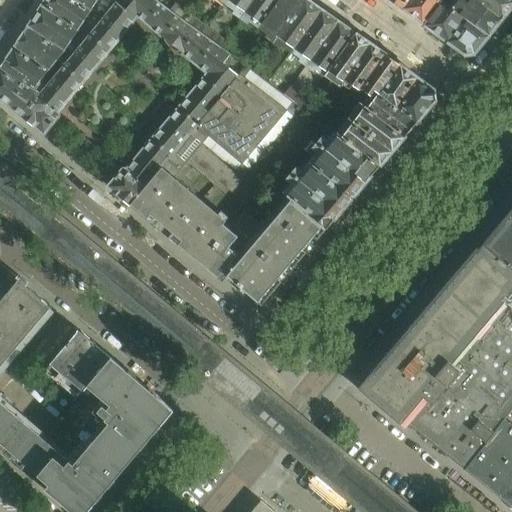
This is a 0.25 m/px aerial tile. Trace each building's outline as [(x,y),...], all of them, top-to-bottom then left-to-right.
[(77,0),(46,0),(42,6),(76,31),(91,9),(77,0)] [(77,0),(91,9),(97,0),(77,0)] [(114,0),(115,2),(127,12),(137,0),(114,0)] [(157,0),(137,0),(127,12),(136,19),(138,16),(147,23),(163,5),(157,0)] [(174,6),(166,0),(157,0),(163,5),(173,12),(177,6),(175,4),(174,6)] [(255,0),(230,0),(229,2),(237,8),(232,14),(240,21),(255,0)] [(279,0),(255,0),(240,21),(248,26),(253,19),(262,26),(279,0)] [(305,0),(279,0),(262,26),(270,32),(265,39),(273,45),(305,0)] [(324,11),(309,0),(305,0),(273,45),(281,51),(286,44),(295,51),(324,11)] [(406,0),(401,7),(423,23),(439,1),(439,0),(406,0)] [(501,20),(472,0),(452,0),(451,2),(447,0),(439,0),(439,1),(488,36),(501,20)] [(511,6),(511,0),(472,0),(501,20),(511,6)] [(439,1),(423,23),(466,54),(474,53),(488,36),(439,1)] [(136,19),(127,12),(115,2),(102,18),(123,35),(136,19)] [(173,12),(163,5),(147,23),(164,38),(181,18),(173,12)] [(42,6),(28,27),(62,51),(76,31),(42,6)] [(194,18),(177,6),(173,12),(181,18),(189,24),(194,18)] [(340,22),(324,11),(295,51),(303,56),(298,63),(306,69),(340,22)] [(123,35),(102,18),(90,33),(110,50),(123,35)] [(181,18),(164,38),(170,48),(182,52),(199,32),(189,24),(181,18)] [(210,30),(194,18),(189,24),(199,32),(205,36),(210,30)] [(356,33),(340,22),(306,69),(314,75),(319,68),(327,73),(356,33)] [(28,27),(15,47),(48,70),(62,51),(28,27)] [(225,42),(210,30),(205,36),(216,44),(220,48),(225,42)] [(199,32),(182,52),(198,65),(216,44),(205,36),(199,32)] [(110,50),(90,33),(77,48),(97,65),(110,50)] [(370,44),(356,33),(327,73),(324,78),(338,88),(343,81),(370,44)] [(238,77),(224,65),(231,57),(220,48),(216,44),(198,65),(207,73),(205,76),(225,93),(238,77)] [(385,54),(370,44),(343,81),(357,92),(359,90),(385,54)] [(15,47),(1,69),(39,94),(46,86),(40,82),(48,70),(15,47)] [(97,65),(77,48),(63,65),(83,82),(97,65)] [(400,65),(385,54),(359,90),(365,95),(368,97),(373,90),(379,95),(400,65)] [(83,82),(63,65),(55,75),(50,80),(70,96),(83,82)] [(417,122),(437,99),(436,91),(400,65),(379,95),(397,108),(417,122)] [(250,172),(302,109),(308,102),(290,87),(283,95),(246,68),(238,77),(225,93),(212,109),(198,124),(186,139),(172,155),(162,167),(175,178),(191,158),(232,192),(243,179),(250,172)] [(0,70),(0,96),(22,115),(37,96),(39,94),(1,69),(0,70)] [(205,76),(191,92),(212,109),(225,93),(205,76)] [(46,86),(39,94),(37,96),(57,113),(70,96),(50,80),(46,86)] [(417,122),(397,108),(379,95),(373,90),(368,97),(365,95),(358,104),(403,138),(417,122)] [(212,109),(191,92),(178,108),(198,124),(212,109)] [(59,114),(57,113),(37,96),(22,115),(45,133),(59,114)] [(403,138),(358,104),(357,103),(346,117),(392,152),(403,138)] [(198,124),(178,108),(166,123),(186,139),(198,124)] [(392,152),(346,117),(334,133),(379,167),(392,152)] [(186,139),(166,123),(152,139),(172,155),(186,139)] [(104,155),(77,132),(69,141),(96,164),(104,155)] [(379,167),(334,133),(329,139),(323,134),(316,142),(366,182),(379,167)] [(172,155),(152,139),(139,155),(159,171),(162,167),(172,155)] [(366,182),(316,142),(310,149),(320,157),(313,166),(352,198),(366,182)] [(159,171),(139,155),(127,170),(147,186),(159,171)] [(352,198),(313,166),(307,174),(297,166),(291,172),(340,212),(352,198)] [(226,221),(175,178),(162,167),(159,171),(147,186),(131,205),(162,230),(165,226),(175,234),(182,240),(178,244),(195,258),(224,224),(226,221)] [(147,186),(127,170),(124,168),(109,187),(131,205),(147,186)] [(340,212),(291,172),(285,180),(294,187),(287,195),(292,199),(291,199),(326,229),(340,212)] [(0,197),(11,184),(0,174),(0,197)] [(37,205),(13,185),(11,184),(0,197),(0,203),(23,222),(37,205)] [(326,229),(291,199),(266,229),(228,276),(241,287),(244,283),(250,288),(246,292),(262,305),(326,229)] [(60,225),(38,206),(37,205),(23,222),(46,241),(60,225)] [(511,209),(479,248),(511,273),(511,209)] [(228,276),(266,229),(245,212),(232,227),(231,227),(230,229),(224,224),(195,258),(218,278),(223,272),(228,276)] [(85,245),(62,226),(60,225),(46,241),(71,262),(85,245)] [(109,265),(87,246),(85,245),(71,262),(95,282),(109,265)] [(511,273),(479,248),(477,247),(358,387),(401,423),(404,420),(465,469),(511,410),(511,273)] [(132,284),(110,265),(109,265),(95,282),(119,301),(132,284)] [(0,302),(0,367),(51,307),(19,280),(0,302)] [(158,306),(133,285),(132,284),(119,301),(144,322),(158,306)] [(182,326),(159,307),(158,306),(144,322),(169,343),(182,326)] [(0,392),(29,358),(62,317),(55,311),(0,376),(0,392)] [(47,368),(78,330),(62,317),(29,358),(44,371),(47,368)] [(193,364),(194,365),(209,347),(208,346),(207,346),(182,326),(169,343),(194,363),(193,364)] [(90,387),(113,359),(79,330),(78,330),(47,368),(81,397),(90,387)] [(212,365),(217,360),(217,359),(220,356),(209,347),(194,365),(205,374),(207,371),(208,370),(212,365)] [(63,454),(0,401),(0,448),(75,511),(85,511),(173,409),(113,359),(90,387),(104,399),(107,401),(63,454)] [(511,506),(511,410),(465,469),(511,506)] [(308,458),(322,441),(311,432),(304,441),(297,449),(308,458)] [(345,462),(323,443),(323,442),(322,441),(308,458),(333,479),(347,462),(345,461),(345,462)] [(369,482),(348,464),(348,463),(347,462),(333,479),(357,499),(371,482),(369,481),(369,482)] [(393,501),(372,484),(372,483),(371,482),(357,499),(372,511),(386,511),(395,502),(394,500),(393,501)] [(274,511),(261,501),(251,511),(274,511)] [(405,511),(396,504),(397,503),(395,502),(386,511),(405,511)]
